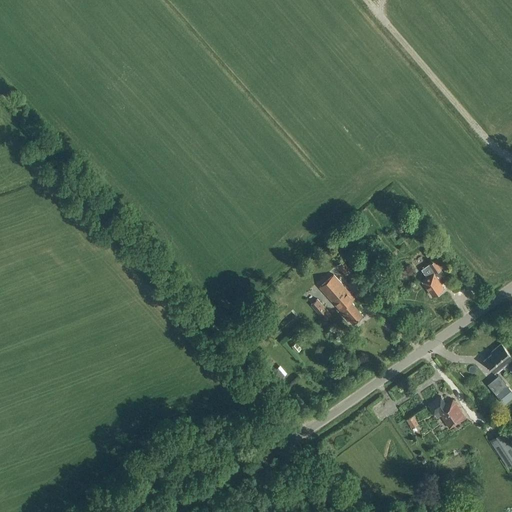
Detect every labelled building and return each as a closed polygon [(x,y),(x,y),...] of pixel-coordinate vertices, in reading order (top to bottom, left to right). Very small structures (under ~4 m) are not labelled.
[(369,263),(361,253),(353,261),(361,270),(369,263)] [(422,270),(428,278),(428,279),(423,283),(433,296),(451,283),(441,269),(447,265),(440,257),(435,260),(422,270)] [(343,260),(337,265),(346,275),(352,270),(343,260)] [(376,288),(385,281),(376,271),(368,279),(376,288)] [(353,324),(363,315),(351,301),(354,298),(344,287),(334,274),(320,287),(323,291),(339,309),(353,324)] [(331,315),(317,299),(311,305),(314,308),(325,320),(331,315)] [(495,350),(485,359),(495,372),(511,357),(511,356),(501,344),(494,349),(495,350)] [(291,380),(285,373),(278,379),(283,386),(291,380)] [(511,397),(511,392),(505,384),(495,393),(504,404),(511,397)] [(441,396),(428,404),(436,418),(441,415),(449,427),(464,417),(453,399),(446,404),(441,396)] [(407,416),(409,425),(417,423),(414,413),(407,416)] [(511,463),(511,446),(502,432),(489,440),(506,467),(511,463)]
